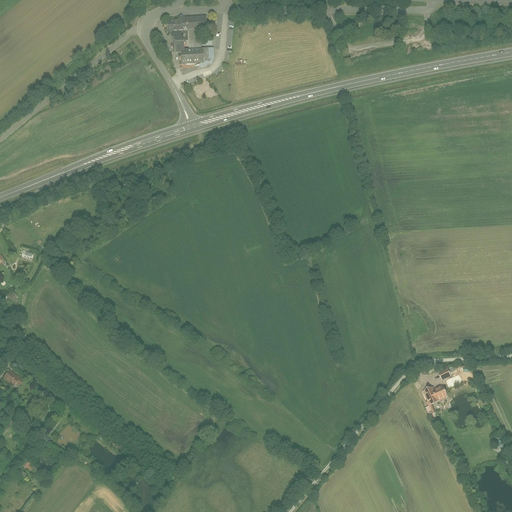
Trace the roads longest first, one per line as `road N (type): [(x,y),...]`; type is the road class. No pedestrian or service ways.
road 1 (primary): [(511,52),(195,125)]
road 2 (track): [(289,511),(412,367),(511,356)]
road 3 (primary): [(186,128),(0,198)]
road 4 (track): [(144,22),(0,139)]
road 5 (unknown): [(325,10),(349,46),(414,36),(426,12)]
